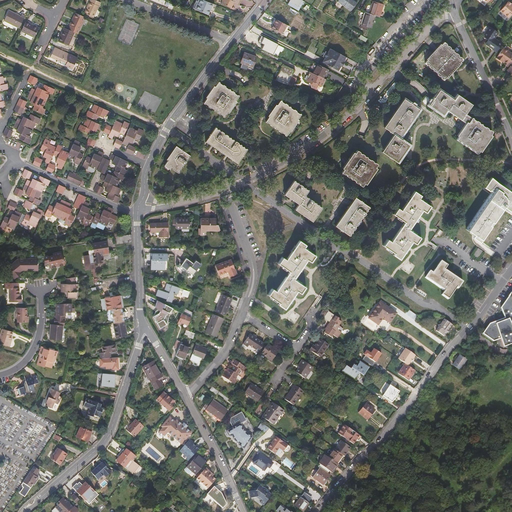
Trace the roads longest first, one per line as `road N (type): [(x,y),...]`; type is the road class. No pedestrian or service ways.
road 1 (unclassified): [(511,269),(319,511)]
road 2 (tertiary): [(142,328),(108,436),(25,511)]
road 3 (residential): [(390,71),(318,140),(225,189)]
road 4 (tertiary): [(236,40),(162,136),(139,208)]
road 5 (unclassified): [(511,136),(454,14)]
road 6 (residential): [(139,208),(126,210),(17,162)]
road 7 (residential): [(225,189),(254,278),(242,313)]
road 8 (unclassified): [(185,394),(239,511)]
road 9 (tertiary): [(139,208),(142,328)]
